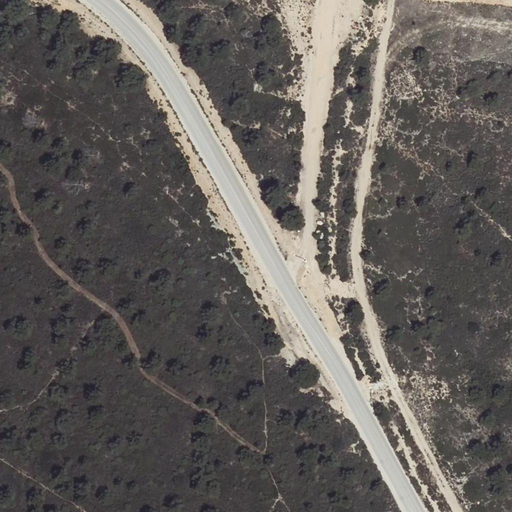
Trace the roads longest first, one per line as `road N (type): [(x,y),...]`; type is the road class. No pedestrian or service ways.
road 1 (unclassified): [(97,0),(139,38),(190,108),(413,511)]
road 2 (track): [(459,511),(379,357),(357,276),(354,239),(391,0)]
road 3 (track): [(288,282),(308,228),(328,0)]
